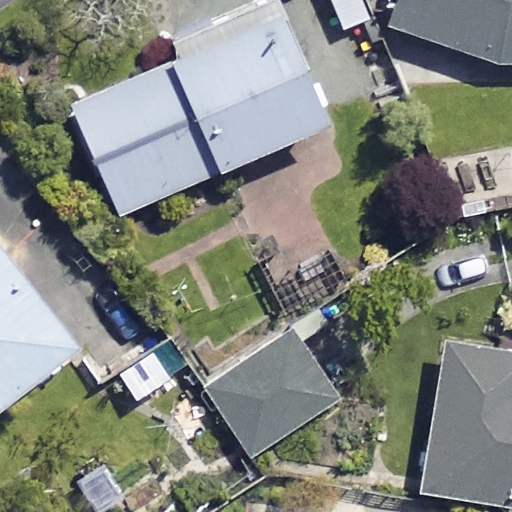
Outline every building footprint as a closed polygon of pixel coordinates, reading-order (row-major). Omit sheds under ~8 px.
[(323,113),(270,0),(66,95),(119,208),(323,113)] [(511,0),(392,0),(388,14),(509,54),(511,54),(511,0)] [(0,391),(73,334),(0,242),(0,391)] [(336,393),(292,325),(204,382),(248,449),(336,393)] [(511,341),(440,331),(419,485),(505,497),(503,510),(511,511),(511,341)]
